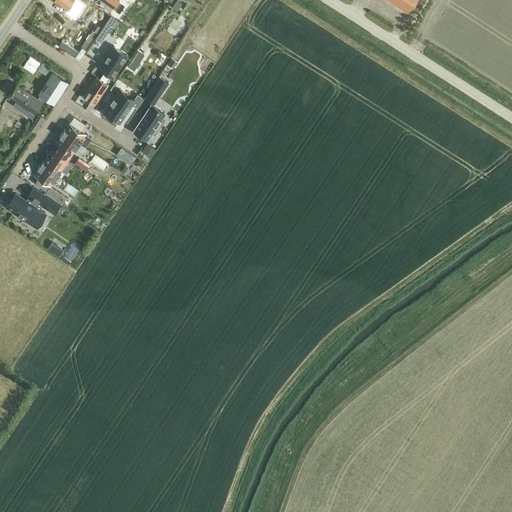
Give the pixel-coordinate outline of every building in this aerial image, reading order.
[(53,0),(79,17),(85,8),(74,0),(53,0)] [(102,0),(114,8),(120,1),(118,0),(102,0)] [(390,0),(408,11),(414,0),(390,0)] [(171,8),(177,12),(182,5),(176,1),(171,8)] [(101,22),(104,18),(92,10),(89,14),(101,22)] [(106,21),(111,25),(115,28),(120,22),(111,15),(106,21)] [(85,40),(90,43),(99,29),(94,26),(85,40)] [(101,43),(95,54),(101,57),(107,47),(101,43)] [(97,76),(83,96),(95,104),(108,84),(106,82),(111,75),(113,76),(128,55),(114,45),(99,67),(105,71),(100,78),(97,76)] [(137,52),(127,67),(134,71),(144,56),(137,52)] [(172,59),(178,62),(181,56),(175,53),(172,59)] [(160,75),(145,97),(154,103),(169,82),(169,81),(160,75)] [(16,84),(9,94),(17,99),(16,101),(22,105),(35,114),(46,98),(40,94),(38,98),(30,93),(16,84)] [(184,97),(193,98),(193,87),(184,87),(184,97)] [(120,121),(132,104),(137,107),(144,98),(138,93),(134,98),(120,89),(105,111),(120,121)] [(160,119),(164,113),(165,112),(163,111),(161,110),(152,104),(134,130),(147,139),(151,132),(155,135),(164,122),(160,119)] [(80,116),(76,123),(88,129),(91,122),(80,116)] [(70,122),(63,132),(79,143),(86,133),(70,122)] [(58,143),(54,150),(68,159),(79,143),(63,132),(56,142),(58,143)] [(146,143),(141,151),(150,157),(155,149),(146,143)] [(124,160),(129,153),(120,147),(115,154),(124,160)] [(48,154),(41,164),(57,175),(68,159),(54,150),(50,156),(48,154)] [(41,164),(34,174),(50,185),(57,175),(41,164)] [(60,205),(33,187),(27,195),(29,197),(27,200),(39,209),(42,205),(54,213),(60,205)] [(27,200),(15,193),(6,207),(35,226),(45,212),(39,209),(27,200)] [(60,193),(56,199),(62,204),(67,197),(60,193)]
